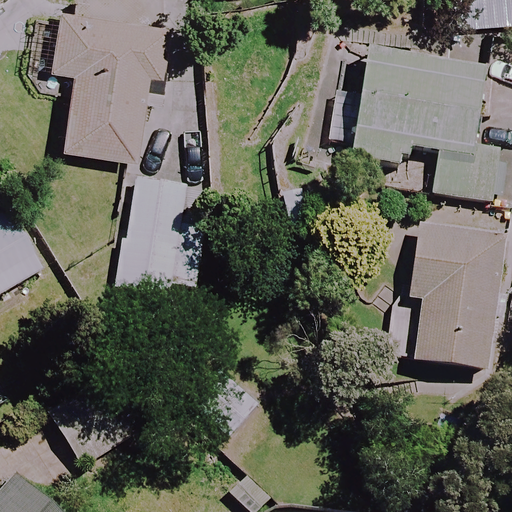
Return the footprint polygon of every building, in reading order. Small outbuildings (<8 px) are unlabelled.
[(511,2),(461,0),(460,26),(511,28),(511,2)] [(157,83),(165,18),(71,5),(69,19),(36,15),(28,73),(70,79),(59,158),(132,168),(143,81),(157,83)] [(483,72),(369,55),(362,102),(334,98),(327,145),(353,149),(351,165),(403,173),(406,153),(436,158),(430,199),(490,208),(498,157),(471,153),(483,72)] [(118,297),(170,300),(170,294),(199,295),(200,267),(181,266),(184,191),(132,188),(130,228),(121,227),(118,297)] [(0,299),(38,277),(1,214),(0,214),(0,299)] [(503,240),(417,230),(409,304),(420,306),(413,370),(487,379),(503,240)] [(252,477),(229,501),(240,511),(263,511),(276,500),(252,477)] [(51,511),(19,483),(0,504),(0,511),(51,511)]
